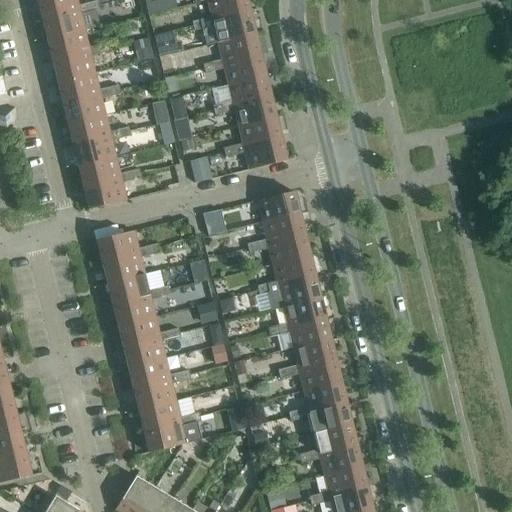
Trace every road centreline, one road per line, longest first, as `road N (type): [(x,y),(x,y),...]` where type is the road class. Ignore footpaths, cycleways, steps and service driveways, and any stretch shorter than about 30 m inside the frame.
road 1 (tertiary): [(449,511),(362,160)]
road 2 (tertiary): [(333,169),(415,511)]
road 3 (residential): [(103,511),(34,238)]
road 4 (residential): [(68,227),(333,169)]
road 5 (residential): [(13,0),(68,227)]
road 6 (tertiary): [(297,0),(294,15),(333,169)]
road 7 (tertiary): [(362,160),(330,35),(331,0)]
